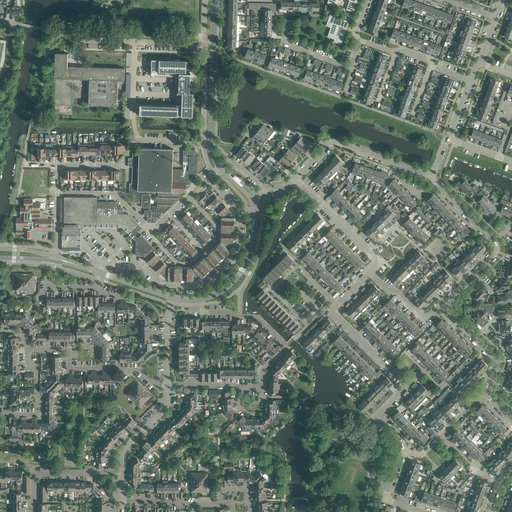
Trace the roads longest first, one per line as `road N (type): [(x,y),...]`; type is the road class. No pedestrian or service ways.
road 1 (residential): [(110,260),(142,264),(166,285),(202,284),(239,243),(240,211),(209,178)]
road 2 (residential): [(57,164),(118,164),(132,139),(210,144)]
road 3 (residential): [(167,384),(155,385),(139,369),(69,368),(68,350),(27,349)]
road 4 (residential): [(262,386),(261,370),(285,345),(257,317),(201,305)]
road 5 (residential): [(189,196),(217,226),(216,238),(189,264),(177,262),(150,232)]
road 6 (residential): [(213,44),(88,40)]
road 7 (residential): [(29,511),(36,474),(121,472)]
road 8 (tertiary): [(398,164),(335,142),(296,178)]
